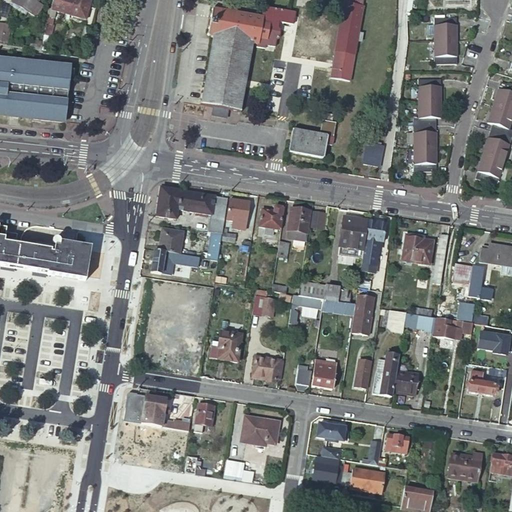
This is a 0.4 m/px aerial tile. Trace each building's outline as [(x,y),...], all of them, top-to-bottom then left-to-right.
[(41,1),(39,0),(15,0),(15,1),(16,2),(14,6),(31,17),(36,21),(43,10),(38,7),(41,1)] [(53,0),(50,11),(48,11),(44,37),(51,38),(52,38),(52,26),(50,26),(55,12),(85,21),(91,3),(79,0),(53,0)] [(343,0),(337,51),(356,54),(363,0),(343,0)] [(288,12),(262,7),(260,19),(210,8),(205,34),(212,36),(200,105),(240,113),(252,43),(258,44),(257,48),(265,50),(266,46),(275,47),(276,40),(279,39),(281,33),(278,31),(279,23),(291,26),(293,13),(288,12)] [(433,40),(457,40),(457,24),(433,24),(433,40)] [(0,27),(0,45),(6,46),(8,47),(10,34),(13,35),(14,30),(0,27)] [(90,28),(82,27),(80,40),(87,41),(90,28)] [(51,38),(44,37),(42,52),(49,53),(51,38)] [(433,40),(433,56),(456,56),(457,40),(433,40)] [(337,51),(333,80),(352,82),(356,54),(337,51)] [(433,56),(433,64),(456,64),(456,56),(433,56)] [(70,68),(0,60),(0,115),(31,118),(56,121),(66,122),(70,68)] [(511,86),(500,82),(498,88),(511,93),(511,86)] [(419,87),(419,103),(441,103),(441,87),(419,87)] [(511,93),(498,88),(492,105),(511,111),(511,93)] [(419,103),(418,120),(436,120),(441,120),(441,103),(419,103)] [(493,124),(508,129),(511,117),(511,111),(492,105),(486,122),(493,124)] [(294,129),(290,152),(325,160),(328,144),(333,145),(336,123),(323,121),(321,134),(294,129)] [(493,124),(490,132),(511,139),(511,137),(511,130),(508,129),(493,124)] [(488,138),(510,145),(511,139),(490,132),(488,138)] [(414,150),(436,150),(436,134),(414,134),(414,150)] [(488,138),(483,155),(504,162),(510,145),(488,138)] [(365,144),(362,166),(377,168),(380,146),(365,144)] [(414,150),(414,164),(436,165),(436,150),(414,150)] [(483,155),(477,172),(498,180),(504,162),(483,155)] [(414,164),(413,173),(436,172),(436,165),(414,164)] [(477,172),(474,179),(496,186),(498,180),(477,172)] [(209,214),(207,231),(222,234),(227,198),(166,188),(160,187),(156,215),(176,219),(178,209),(209,214)] [(230,199),(226,220),(233,221),(232,228),(241,230),(242,223),(246,224),(249,203),(230,199)] [(262,210),(259,228),(266,229),(264,236),(273,238),(274,231),(280,232),(284,208),(275,207),(272,210),(272,211),(262,210)] [(291,209),(288,230),(297,232),(295,244),(305,245),(310,212),(304,211),(304,208),(297,207),(296,210),(291,209)] [(312,212),(309,229),(324,231),(326,215),(312,212)] [(341,248),(363,251),(363,250),(367,224),(368,221),(345,217),(340,247),(341,248)] [(362,259),(361,264),(376,267),(380,242),(384,243),(387,224),(372,222),(368,221),(367,224),(363,250),(363,251),(362,259)] [(0,265),(87,281),(88,275),(89,275),(91,267),(93,254),(91,254),(92,248),(62,243),(61,248),(22,241),(20,241),(21,239),(18,238),(19,234),(7,232),(8,230),(0,228),(0,265)] [(162,228),(158,250),(180,254),(184,231),(162,228)] [(223,232),(222,240),(237,242),(238,234),(223,232)] [(212,233),(207,233),(203,257),(208,258),(212,233)] [(208,258),(218,259),(218,256),(222,235),(212,233),(208,258)] [(437,258),(445,259),(448,237),(441,235),(437,258)] [(406,242),(403,262),(430,266),(434,242),(411,239),(410,243),(406,242)] [(484,246),(481,263),(511,267),(511,247),(493,245),(492,248),(484,246)] [(362,259),(363,251),(341,248),(340,255),(362,259)] [(180,254),(158,250),(153,249),(150,272),(161,273),(167,274),(170,260),(189,263),(190,256),(180,254)] [(199,257),(190,256),(189,263),(188,268),(196,270),(199,257)] [(288,264),(277,262),(275,277),(286,279),(288,264)] [(481,269),(455,265),(453,282),(470,284),(468,297),(476,299),(481,269)] [(327,286),(301,282),(299,295),(323,299),(325,300),(327,286)] [(274,285),(273,291),(282,293),(287,294),(288,287),(274,285)] [(352,290),(327,286),(325,300),(339,302),(351,304),(352,290)] [(268,291),(257,289),(256,295),(267,297),(268,291)] [(287,294),(282,293),(281,299),(291,301),(292,294),(287,294)] [(323,299),(299,295),(294,295),(292,305),(321,310),(323,299)] [(373,299),(357,297),(351,333),(368,336),(371,319),(370,319),(373,299)] [(262,299),(260,316),(272,318),(275,301),(262,299)] [(325,300),(323,299),(321,310),(321,311),(337,313),(339,302),(325,300)] [(144,308),(143,328),(164,329),(165,309),(144,308)] [(406,313),(390,311),(387,327),(392,333),(403,334),(404,328),(406,313)] [(436,318),(406,313),(404,328),(418,331),(423,332),(423,335),(433,337),(436,318)] [(470,339),(471,330),(472,324),(458,322),(457,330),(449,329),(450,323),(437,321),(434,337),(461,341),(462,337),(470,339)] [(472,324),(471,330),(484,332),(481,351),(488,352),(492,328),(472,324)] [(511,330),(492,328),(488,352),(511,356),(511,330)] [(220,331),(218,341),(218,348),(211,346),(209,358),(237,362),(242,334),(220,331)] [(376,373),(373,394),(392,398),(398,356),(386,355),(385,361),(379,360),(377,373),(376,373)] [(277,379),(280,380),(283,363),(280,362),(280,360),(256,356),(253,378),(270,381),(276,382),(277,379)] [(317,361),(313,387),(333,391),(337,365),(317,361)] [(367,389),(371,367),(360,365),(357,388),(367,389)] [(296,368),(294,383),(308,385),(310,371),(296,368)] [(419,376),(397,372),(394,394),(416,397),(419,376)] [(470,373),(467,393),(493,398),(495,387),(480,385),(482,375),(470,373)] [(127,398),(122,423),(138,426),(157,429),(161,429),(163,415),(164,409),(166,401),(131,395),(127,398)] [(212,408),(196,405),(193,425),(201,426),(209,428),(212,408)] [(170,431),(186,433),(188,420),(172,418),(170,431)] [(241,443),(251,444),(260,446),(261,442),(273,444),(276,422),(255,419),(244,418),(241,443)] [(193,425),(192,431),(200,433),(201,426),(193,425)] [(323,426),(316,425),(314,439),(323,440),(323,442),(328,443),(330,444),(331,439),(344,441),(344,435),(340,434),(341,429),(333,427),(333,426),(323,425),(323,426)] [(409,439),(388,435),(386,443),(393,445),(392,452),(406,455),(409,439)] [(380,443),(370,441),(367,465),(376,466),(378,455),(379,451),(380,445),(380,443)] [(336,451),(322,449),(320,458),(335,460),(336,451)] [(456,456),(448,455),(444,478),(474,483),(478,455),(470,454),(469,460),(456,458),(456,456)] [(499,457),(491,455),(488,473),(511,476),(511,458),(510,458),(511,456),(500,455),(499,457)] [(186,457),(183,474),(193,476),(194,471),(198,471),(200,459),(195,459),(186,457)] [(339,487),(341,475),(337,474),(338,468),(331,467),(331,461),(314,459),(310,482),(339,487)] [(242,463),(224,460),(222,478),(259,484),(260,478),(240,475),(242,463)] [(383,475),(351,470),(350,476),(341,475),(339,487),(348,488),(347,490),(380,495),(383,475)] [(405,487),(401,508),(425,511),(428,510),(431,491),(405,487)]
